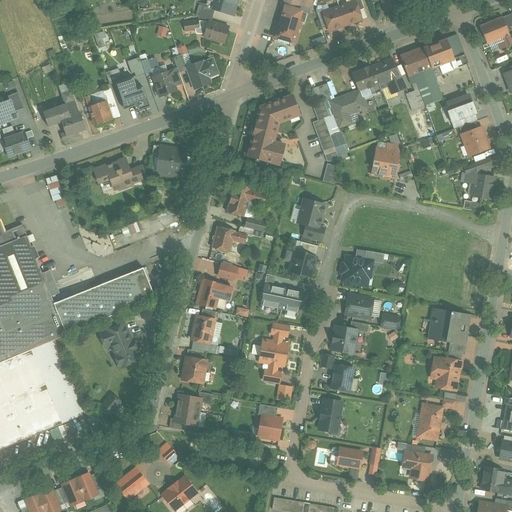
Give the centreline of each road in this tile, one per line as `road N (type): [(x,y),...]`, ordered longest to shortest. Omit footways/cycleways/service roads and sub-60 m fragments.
road 1 (residential): [(502,231),(396,204),(349,205),(321,292),(328,302),(322,330),(312,336),(291,452),(306,483),(457,509)]
road 2 (residential): [(229,96),(145,427),(3,487)]
road 3 (residential): [(502,231),(457,509)]
road 4 (residential): [(229,96),(459,13)]
road 5 (residential): [(0,177),(229,96)]
road 6 (residential): [(462,11),(511,154)]
